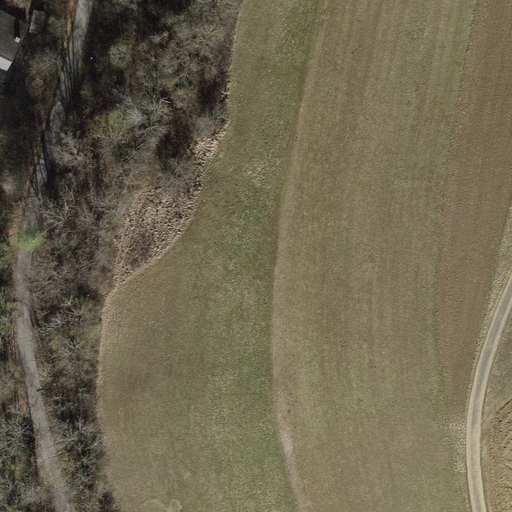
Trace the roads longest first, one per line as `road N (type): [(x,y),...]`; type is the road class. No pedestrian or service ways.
road 1 (unclassified): [(86,0),(31,218),(32,335),(51,511)]
road 2 (unclassified): [(482,511),(480,380),(511,288)]
